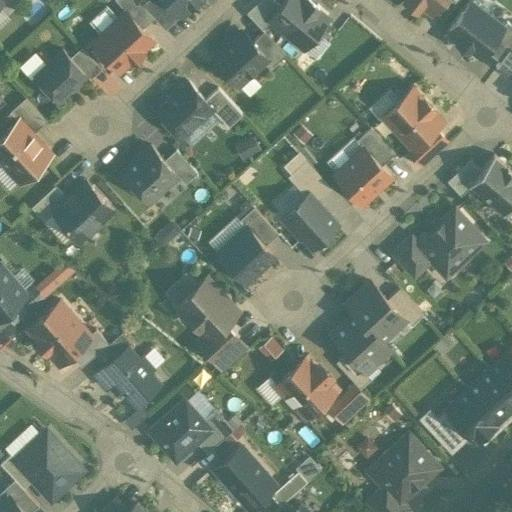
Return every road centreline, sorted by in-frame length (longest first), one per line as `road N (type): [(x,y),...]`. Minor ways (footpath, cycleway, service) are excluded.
road 1 (residential): [(494,114),(292,302)]
road 2 (residential): [(230,0),(102,123)]
road 3 (residential): [(365,0),(494,114)]
road 4 (residential): [(132,456),(0,361)]
